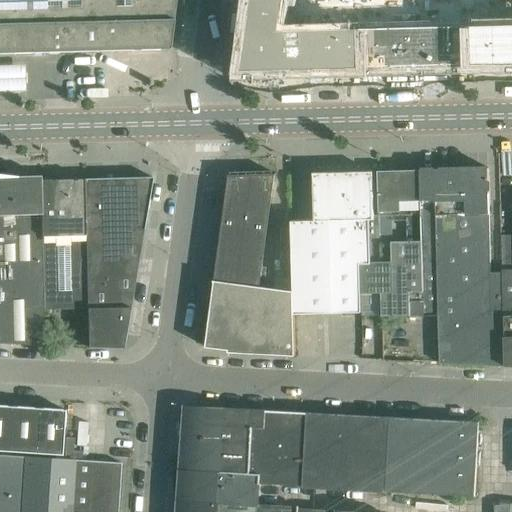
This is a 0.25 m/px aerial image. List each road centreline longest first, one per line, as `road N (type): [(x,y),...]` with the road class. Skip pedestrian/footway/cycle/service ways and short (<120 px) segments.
road 1 (unclassified): [(511,392),(163,374)]
road 2 (tertiary): [(197,123),(511,117)]
road 3 (unclassified): [(163,374),(197,123)]
road 4 (tertiary): [(0,128),(197,123)]
road 5 (unclassified): [(163,374),(0,367)]
road 6 (unclassified): [(150,511),(163,374)]
road 7 (unclassified): [(197,123),(214,0)]
